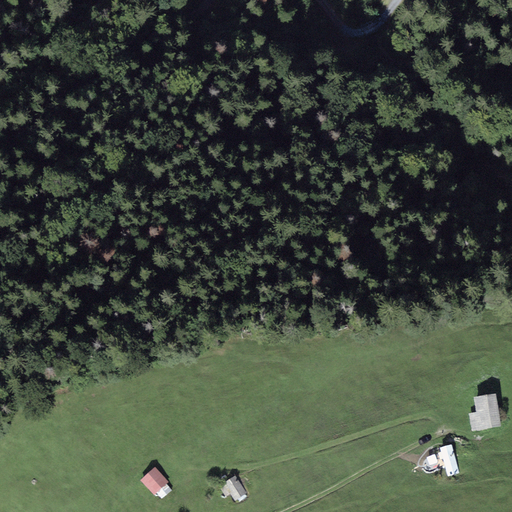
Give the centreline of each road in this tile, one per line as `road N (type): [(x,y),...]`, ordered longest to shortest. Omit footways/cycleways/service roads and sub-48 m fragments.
road 1 (track): [(0,151),(68,94),(208,0)]
road 2 (track): [(280,511),(418,442)]
